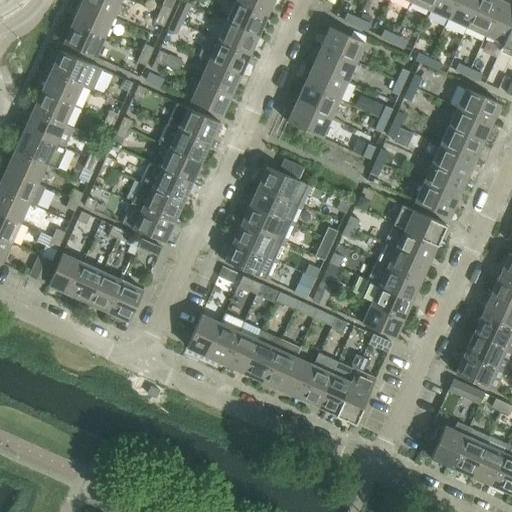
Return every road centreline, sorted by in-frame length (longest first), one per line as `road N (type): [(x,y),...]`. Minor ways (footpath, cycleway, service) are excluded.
road 1 (residential): [(141,366),(305,0)]
road 2 (residential): [(373,468),(511,157)]
road 3 (residential): [(373,468),(141,366)]
road 4 (residential): [(141,366),(0,300)]
